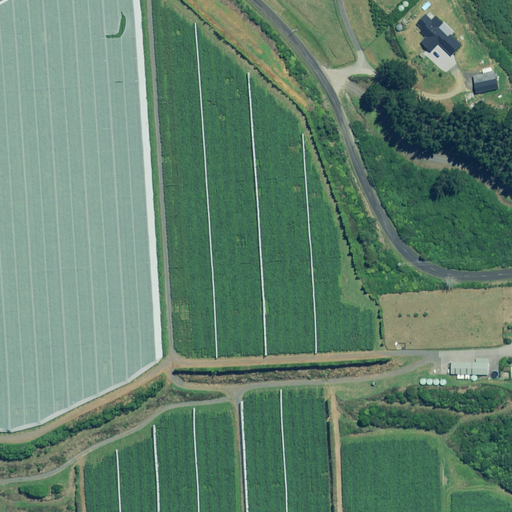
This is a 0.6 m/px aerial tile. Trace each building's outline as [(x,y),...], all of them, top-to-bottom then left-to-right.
[(434,21),(428,15),(420,24),(426,29),(424,31),(430,37),(444,22),(438,17),(434,21)] [(438,45),(440,43),(442,45),(448,39),(446,38),(447,36),(439,28),(430,37),(438,45)] [(463,45),(453,35),(442,47),(452,57),(463,45)] [(437,45),(429,38),(425,43),(433,50),(437,45)] [(442,73),(435,65),(431,69),(438,77),(442,73)] [(459,379),(466,379),(466,375),(467,375),(467,379),(472,379),(472,375),(490,375),(491,359),(479,359),(478,363),(454,362),(454,374),(460,374),(459,379)]
